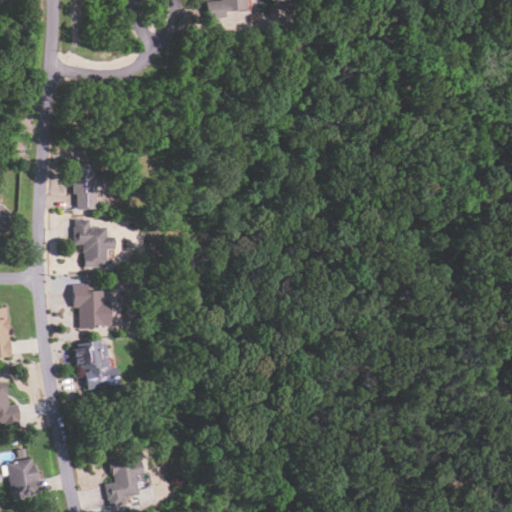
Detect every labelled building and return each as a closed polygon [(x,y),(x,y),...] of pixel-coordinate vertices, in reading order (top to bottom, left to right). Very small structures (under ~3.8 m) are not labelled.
[(73,208),(95,209),(96,172),(70,171),(70,194),(74,194),(73,208)] [(81,267),(104,267),(103,248),(111,248),(111,236),(104,236),(104,226),(87,226),(87,219),(71,219),(71,244),(81,244),(81,267)] [(106,327),(105,290),(94,290),(94,283),(70,284),(71,309),(76,309),(76,327),(106,327)] [(85,391),(115,387),(113,367),(106,368),(102,341),(72,345),(76,371),(82,370),(85,391)] [(110,482),(102,483),(106,506),(122,504),(121,496),(136,494),(133,474),(139,473),(137,460),(130,461),(129,456),(107,459),(110,482)] [(10,500),(27,497),(25,486),(35,485),(31,458),(4,462),(10,500)]
